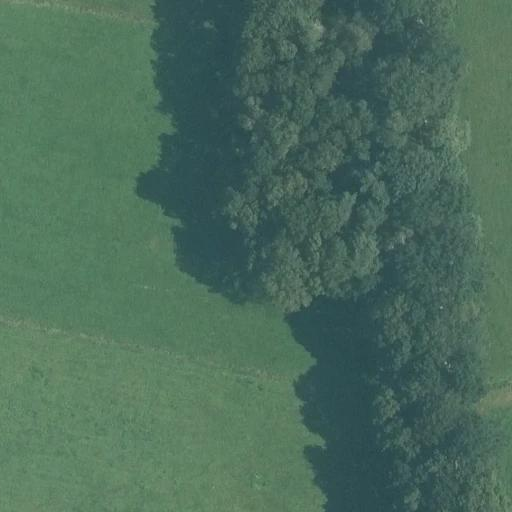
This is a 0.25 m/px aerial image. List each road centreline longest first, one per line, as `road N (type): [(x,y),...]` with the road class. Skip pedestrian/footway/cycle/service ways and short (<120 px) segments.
road 1 (track): [(453,511),(408,0)]
road 2 (track): [(417,511),(393,282),(376,264),(352,256),(214,256)]
